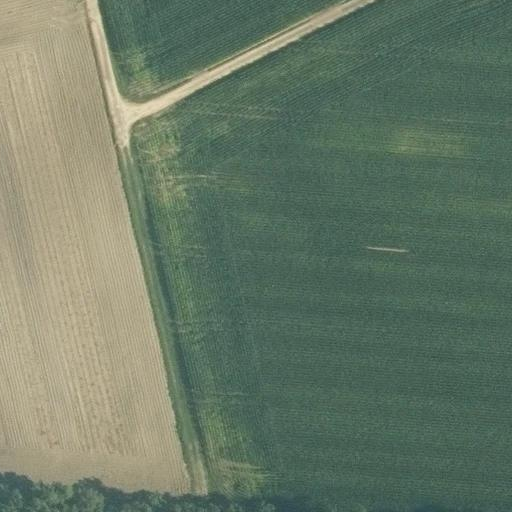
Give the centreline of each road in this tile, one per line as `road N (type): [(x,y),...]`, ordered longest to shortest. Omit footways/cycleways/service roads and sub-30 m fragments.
road 1 (track): [(90,0),(205,511)]
road 2 (track): [(119,129),(370,0)]
